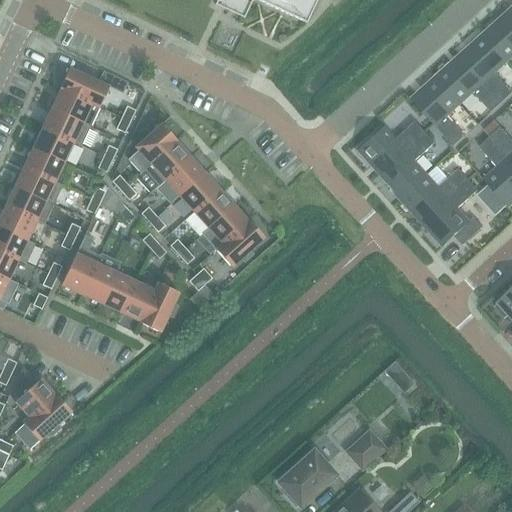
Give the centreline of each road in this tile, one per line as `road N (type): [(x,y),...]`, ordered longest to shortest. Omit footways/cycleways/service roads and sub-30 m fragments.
road 1 (residential): [(305,154),(259,103),(34,2)]
road 2 (residential): [(305,154),(474,0)]
road 3 (residential): [(440,302),(305,154)]
road 4 (residential): [(0,323),(113,374)]
